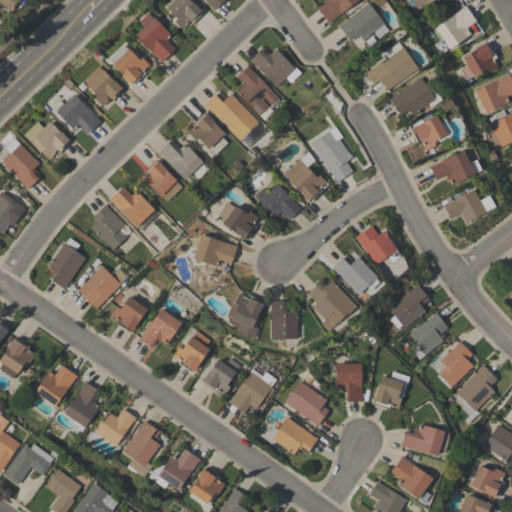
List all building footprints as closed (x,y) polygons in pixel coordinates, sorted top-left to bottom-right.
[(0,0),(18,0),(10,11),(0,3),(0,0)] [(173,0),(189,0),(191,2),(192,1),(201,10),(200,11),(202,13),(190,25),(187,23),(181,29),(174,21),(176,19),(166,7),(173,0)] [(224,0),(213,11),(211,8),(212,8),(204,0),(224,0)] [(356,0),(330,21),(328,23),(316,8),(326,0),(356,0)] [(433,0),(417,10),(410,0),(433,0)] [(383,23),(383,24),(388,30),(378,38),(373,31),(365,38),(362,41),(357,34),(349,41),(337,25),(339,24),(339,25),(367,3),(383,23)] [(466,27),(467,28),(466,28),(470,34),(449,49),(434,28),(463,7),(462,6),(464,5),(476,21),(466,27)] [(160,63),(158,60),(159,60),(135,35),(143,27),(137,20),(146,11),(152,17),(153,17),(171,36),(166,40),(175,49),(160,63)] [(417,69),(388,89),(389,90),(387,91),(378,79),(387,73),(379,62),(381,61),(381,62),(385,59),(381,54),(398,42),(417,69)] [(488,72),(486,68),(473,76),(472,75),(469,77),(472,81),(467,84),(458,69),(466,64),(462,57),(481,46),(480,45),(484,43),(485,44),(487,42),(496,57),(493,59),(497,66),(488,72)] [(116,60),(112,56),(121,47),(125,51),(128,48),(139,60),(142,57),(149,65),(143,71),(145,73),(133,85),(131,83),(130,84),(121,75),(122,74),(112,64),(116,60)] [(284,59),(286,57),(295,67),(300,73),(290,83),(285,78),(275,87),(251,62),(251,63),(249,61),(260,50),(266,56),(269,52),(270,53),(275,49),(284,59)] [(247,65),(254,72),(253,73),(278,97),(270,105),(264,98),(262,100),(268,106),(267,107),(272,112),(264,119),(259,115),(258,115),(236,92),(243,84),(236,76),(247,65)] [(94,98),(97,95),(83,80),(98,66),(101,70),(102,69),(112,79),(113,79),(121,87),(120,89),(122,91),(110,102),(108,100),(101,106),(94,98)] [(506,75),(506,74),(508,73),(511,81),(511,88),(508,91),(510,94),(506,96),(509,102),(485,113),(474,90),(506,75)] [(429,90),(432,88),(440,100),(430,107),(427,104),(413,113),(412,111),(411,112),(408,108),(400,115),(388,98),(390,97),(390,98),(419,77),(429,90)] [(205,106),(204,106),(203,105),(214,94),(221,102),(230,93),(257,122),(238,140),(205,106)] [(78,126),(73,130),(56,111),(74,94),(99,121),(86,134),(78,126)] [(511,141),(493,150),(496,158),(489,161),(485,153),(493,149),(488,139),(495,135),(489,123),(496,119),(494,114),(503,109),(506,115),(511,112),(509,106),(511,104),(511,141)] [(221,136),(227,142),(214,155),(197,137),(194,140),(187,132),(193,126),(191,124),(203,113),(205,114),(206,113),(217,125),(217,126),(224,133),(221,136)] [(446,134),(432,141),(434,145),(425,150),(421,143),(418,144),(410,129),(412,128),(412,127),(415,124),(416,125),(435,114),(446,134)] [(36,121),(42,127),(49,121),(59,131),(60,130),(68,140),(67,141),(69,143),(57,155),(55,152),(49,158),(41,150),(40,151),(24,134),(36,121)] [(318,136),(319,137),(334,126),(341,137),(338,139),(348,153),(349,153),(352,157),(345,161),(346,162),(342,165),(348,173),(335,182),(334,179),(309,142),(318,136)] [(10,153),(4,147),(13,138),(38,162),(33,168),(35,169),(32,173),(38,178),(26,190),(24,187),(25,186),(1,162),(10,153)] [(184,180),(160,154),(159,155),(157,152),(168,142),(176,150),(179,147),(179,148),(184,143),(202,162),(184,180)] [(450,185),(448,179),(447,180),(445,175),(435,180),(428,166),(431,165),(431,166),(463,150),(469,163),(475,159),(480,170),(450,185)] [(307,167),(316,177),(319,174),(327,184),(320,190),(321,191),(309,202),(307,200),(306,201),(303,198),(303,197),(298,192),(299,191),(283,174),(299,159),(299,160),(308,152),(314,161),(307,167)] [(160,196),(149,185),(146,188),(139,180),(145,173),(143,171),(155,160),(156,162),(158,160),(161,164),(160,164),(165,168),(164,168),(176,180),(160,196)] [(297,206),(298,206),(300,208),(288,219),(281,211),(273,218),(257,201),(258,201),(253,196),(261,189),(265,194),(276,183),(297,206)] [(119,190),(122,192),(125,189),(131,195),(135,191),(157,212),(139,230),(109,200),(119,190)] [(479,200),(488,195),(494,206),(485,211),(485,212),(465,223),(460,214),(450,219),(442,205),(473,189),(479,200)] [(0,196),(19,209),(2,234),(0,232),(0,196)] [(226,201),(233,207),(234,205),(239,209),(242,204),(249,210),(249,211),(258,217),(253,224),(256,226),(246,240),(244,238),(243,240),(240,238),(241,237),(222,224),(224,220),(217,215),(226,201)] [(93,229),(92,230),(90,229),(96,223),(91,217),(105,204),(107,205),(106,206),(130,231),(112,249),(93,229)] [(357,239),(356,239),(354,236),(367,228),(373,237),(383,230),(396,249),(374,264),(357,239)] [(200,234),(233,246),(234,245),(236,246),(230,264),(219,260),(216,267),(192,258),(200,234)] [(64,287),(65,287),(64,289),(51,280),(57,272),(47,264),(49,261),(50,262),(63,243),(64,243),(69,237),(79,244),(75,251),(85,258),(64,287)] [(333,269),(332,270),(330,268),(341,258),(345,262),(348,259),(351,262),(357,257),(376,276),(374,278),(378,282),(370,290),(366,286),(357,295),(333,269)] [(101,266),(110,275),(117,268),(126,277),(119,283),(120,284),(106,298),(106,299),(104,301),(98,296),(91,304),(77,290),(101,266)] [(312,307),(316,303),(308,295),(306,293),(318,282),(323,288),(331,280),(356,306),(342,319),(341,318),(331,327),(326,331),(320,324),(324,320),(312,307)] [(415,286),(414,285),(416,283),(428,299),(420,306),(425,312),(423,313),(403,328),(401,325),(396,329),(389,319),(393,315),(387,308),(415,286)] [(232,302),(233,303),(238,293),(246,297),(247,294),(262,301),(261,303),(263,304),(261,308),(260,308),(252,326),(258,328),(253,338),(237,331),(238,328),(229,324),(226,316),(232,302)] [(146,309),(134,327),(135,327),(132,331),(131,330),(129,332),(115,322),(117,320),(110,315),(116,307),(119,309),(128,296),(146,309)] [(270,303),(269,303),(269,301),(284,301),(284,311),(297,311),(297,314),(296,314),(296,339),(270,339),(270,303)] [(181,323),(165,344),(161,341),(160,342),(156,339),(150,347),(137,338),(138,336),(140,337),(160,308),(181,323)] [(432,315),(432,314),(435,312),(447,328),(438,335),(443,341),(440,343),(439,343),(418,359),(411,351),(417,346),(408,334),(432,315)] [(0,321),(8,327),(6,330),(7,330),(0,340),(0,321)] [(191,326),(196,330),(195,330),(209,340),(205,346),(209,349),(196,367),(197,368),(194,371),(192,370),(191,373),(177,363),(179,361),(172,355),(178,347),(181,349),(184,345),(179,342),(191,326)] [(0,362),(0,357),(7,347),(6,347),(12,338),(14,339),(15,337),(29,347),(27,350),(34,355),(29,363),(25,360),(16,373),(0,362)] [(456,344),(455,344),(458,341),(471,354),(466,359),(473,366),(471,368),(470,367),(455,383),(456,384),(452,387),(451,386),(451,387),(437,374),(445,366),(440,361),(456,344)] [(238,365),(234,371),(235,371),(226,385),(229,387),(223,396),(216,391),(214,393),(201,383),(202,381),(201,380),(203,377),(203,378),(217,359),(225,365),(229,359),(238,365)] [(360,363),(361,398),(362,398),(362,401),(346,402),(346,391),(343,391),(343,389),(336,389),(335,364),(360,363)] [(480,367),(479,366),(481,364),(493,376),(486,382),(490,385),(489,387),(493,392),(475,410),(478,414),(467,425),(463,421),(468,416),(460,408),(462,405),(454,398),(457,395),(455,392),(480,367)] [(34,392),(48,371),(54,375),(61,365),(77,376),(75,378),(74,378),(54,406),(34,392)] [(262,376),(264,372),(275,379),(270,387),(273,389),(265,401),(262,398),(254,410),(251,407),(249,405),(243,413),(227,402),(229,399),(230,400),(249,372),(251,368),(262,376)] [(389,378),(391,372),(407,377),(397,409),(388,406),(388,408),(372,403),(373,401),(371,400),(373,396),(374,396),(380,376),(389,378)] [(326,400),(321,406),(327,410),(316,426),(314,425),(314,424),(283,402),(298,380),(326,400)] [(63,413),(83,384),(83,383),(84,381),(97,391),(91,400),(94,401),(93,402),(98,406),(84,427),(63,413)] [(93,431),(107,411),(116,417),(122,408),(135,418),(133,421),(132,420),(115,446),(93,431)] [(19,444),(9,458),(0,472),(0,415),(8,421),(1,430),(19,444)] [(314,437),(315,437),(317,438),(308,451),(301,446),(298,450),(296,449),(292,455),(290,453),(290,452),(275,441),(272,445),(263,438),(271,426),(276,429),(285,417),(314,437)] [(157,441),(157,443),(159,445),(158,446),(146,462),(151,465),(143,477),(133,470),(133,469),(127,465),(131,458),(122,451),(142,422),(143,420),(159,431),(153,440),(155,440),(157,441)] [(444,452),(438,450),(436,456),(402,445),(402,446),(399,446),(404,431),(412,433),(414,429),(417,430),(418,424),(448,433),(448,438),(444,452)] [(511,434),(511,454),(511,456),(509,455),(505,461),(475,442),(480,433),(483,435),(485,432),(490,435),(496,424),(511,434)] [(24,444),(29,448),(32,443),(43,451),(39,456),(40,457),(43,453),(51,459),(49,462),(50,464),(42,475),(30,467),(17,485),(2,474),(24,444)] [(164,481),(164,482),(162,481),(161,483),(149,475),(159,461),(164,465),(171,454),(176,458),(183,448),(199,460),(198,462),(197,461),(177,490),(164,481)] [(423,490),(427,493),(421,501),(417,498),(417,499),(395,484),(399,479),(389,472),(401,455),(404,457),(403,458),(432,478),(423,490)] [(478,465),(492,472),(494,468),(504,472),(500,481),(503,482),(496,498),(493,497),(489,496),(489,495),(482,492),(483,491),(469,485),(478,465)] [(187,491),(200,473),(199,472),(202,468),(203,470),(205,467),(218,477),(216,479),(224,484),(218,493),(214,490),(205,504),(187,491)] [(80,486),(71,498),(74,500),(64,511),(54,511),(49,508),(57,496),(43,486),(56,468),(80,486)] [(397,511),(377,511),(372,509),(377,500),(368,494),(376,481),(380,483),(379,483),(387,488),(386,488),(405,500),(397,511)] [(71,511),(92,482),(106,492),(106,493),(117,502),(110,511),(71,511)] [(216,511),(232,491),(230,491),(232,488),(245,497),(239,506),(249,511),(216,511)] [(456,511),(465,494),(486,503),(486,502),(490,503),(489,505),(492,506),(489,511),(456,511)]
